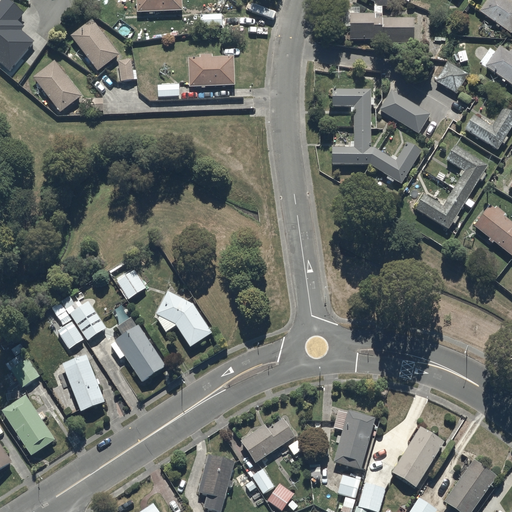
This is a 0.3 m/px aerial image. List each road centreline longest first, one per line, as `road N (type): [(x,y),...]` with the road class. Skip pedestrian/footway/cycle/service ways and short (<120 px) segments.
road 1 (residential): [(313,328),(286,129),(285,71),(301,0)]
road 2 (residential): [(47,503),(240,377),(297,354)]
road 3 (residential): [(337,348),(445,368),(511,410)]
